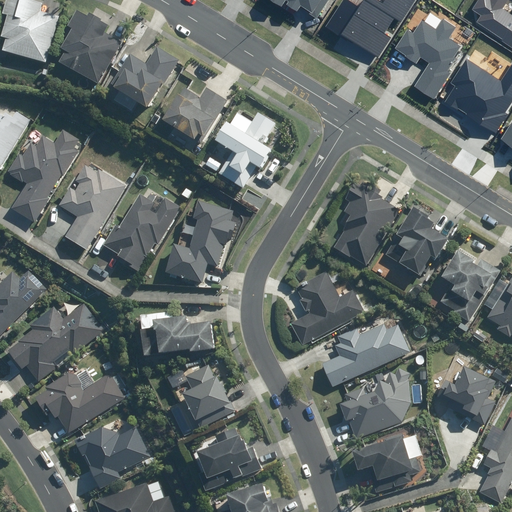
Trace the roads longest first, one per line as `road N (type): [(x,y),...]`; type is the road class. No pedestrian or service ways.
road 1 (residential): [(353,112),(257,272),(250,303),(255,338),(302,429),(331,511)]
road 2 (tertiary): [(353,112),(167,0)]
road 3 (tertiary): [(511,208),(353,112)]
